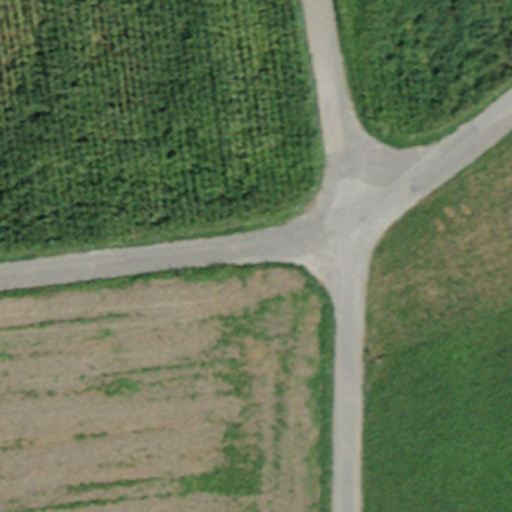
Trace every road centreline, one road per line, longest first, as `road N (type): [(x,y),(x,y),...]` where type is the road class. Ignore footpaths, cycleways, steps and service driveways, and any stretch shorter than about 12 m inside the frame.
road 1 (track): [(511,98),(345,232),(0,273)]
road 2 (track): [(340,511),(345,232)]
road 3 (track): [(308,0),(345,232)]
